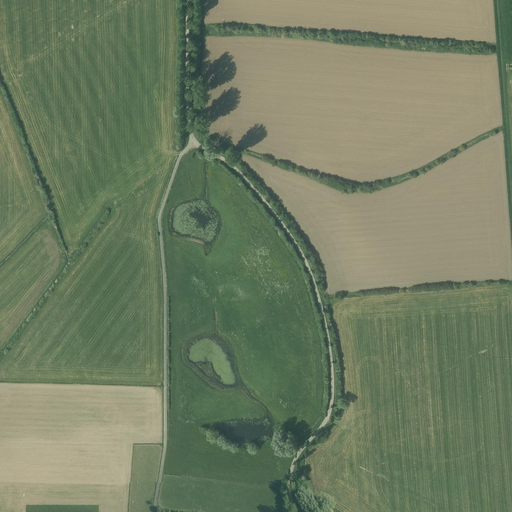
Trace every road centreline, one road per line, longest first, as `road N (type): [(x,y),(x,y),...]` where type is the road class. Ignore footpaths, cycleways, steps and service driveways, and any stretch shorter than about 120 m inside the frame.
road 1 (unclassified): [(191,139),(240,174),(275,215),(304,258),(323,313),(333,392),(329,417),(294,462),(294,511)]
road 2 (unclassified): [(191,139),(159,216),(165,437),(154,511)]
road 3 (unclassified): [(186,0),(191,139)]
